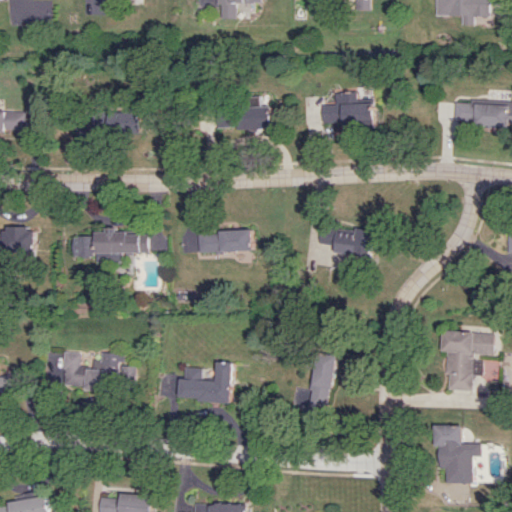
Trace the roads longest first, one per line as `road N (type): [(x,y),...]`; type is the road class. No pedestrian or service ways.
road 1 (residential): [(511,176),(441,169),(188,181),(0,178)]
road 2 (residential): [(387,462),(0,441)]
road 3 (residential): [(387,511),(388,399),(401,297),(461,234),(476,173)]
